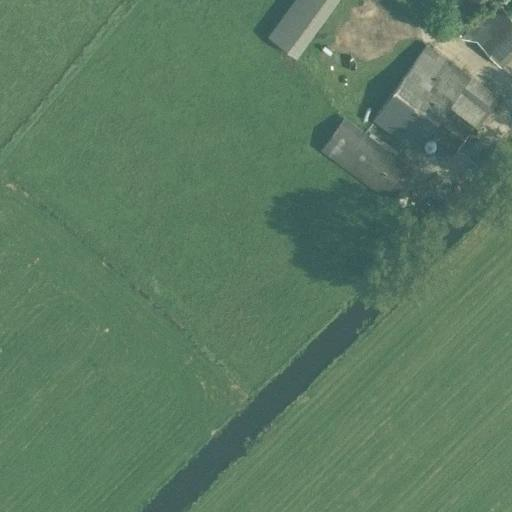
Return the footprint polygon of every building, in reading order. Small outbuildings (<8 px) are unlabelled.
[(294,0),(268,36),(296,56),(336,0),(294,0)] [(491,2),(492,3),(495,0),(456,0),(441,17),(460,35),(491,2)] [(501,66),(511,55),(511,17),(506,11),(501,2),(460,35),(461,36),(477,39),(501,66)] [(413,63),(373,118),(417,151),(430,134),(455,152),(475,125),(478,127),(497,100),(426,44),(413,63)] [(407,166),(343,118),(322,148),(385,195),(407,166)]
